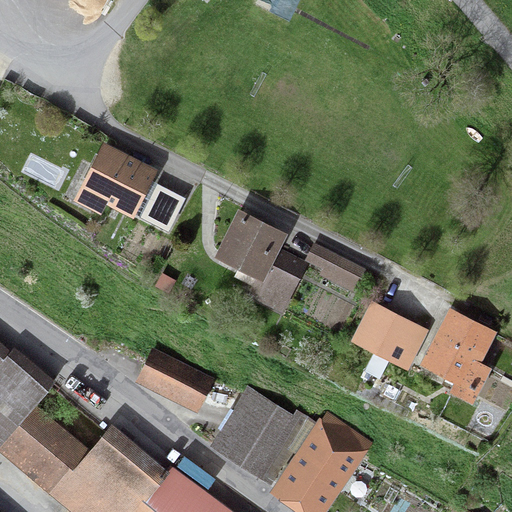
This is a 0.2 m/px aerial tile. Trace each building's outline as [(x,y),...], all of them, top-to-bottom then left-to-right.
[(107,147),(85,187),(132,211),(147,181),(153,172),(107,147)] [(183,198),(147,181),(132,211),(168,229),(183,198)] [(275,267),(291,234),(239,210),(216,258),(259,279),(248,302),(284,319),(303,280),(275,267)] [(358,296),(370,270),(316,244),(304,270),(358,296)] [(424,327),(373,301),(352,342),(410,372),(426,342),(418,338),(424,327)] [(479,374),(499,339),(452,313),(435,345),(440,348),(426,374),(463,394),(475,372),(479,374)] [(157,351),(142,381),(196,407),(211,377),(157,351)] [(0,439),(89,511),(229,511),(172,465),(167,471),(110,424),(89,450),(35,406),(47,392),(0,356),(0,439)] [(258,477),(295,418),(251,390),(214,449),(258,477)] [(318,511),(323,511),(357,456),(314,430),(279,488),(318,511)]
